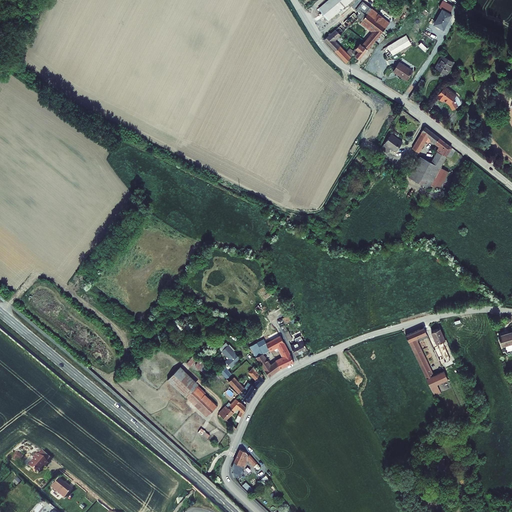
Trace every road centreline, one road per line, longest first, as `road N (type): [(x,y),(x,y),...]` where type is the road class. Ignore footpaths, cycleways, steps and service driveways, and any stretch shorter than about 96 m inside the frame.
road 1 (residential): [(511,311),(441,315),(365,336),(267,384),(224,471),(259,511)]
road 2 (primary): [(0,311),(233,511)]
road 3 (residential): [(293,0),(341,65),(409,105),(511,186)]
